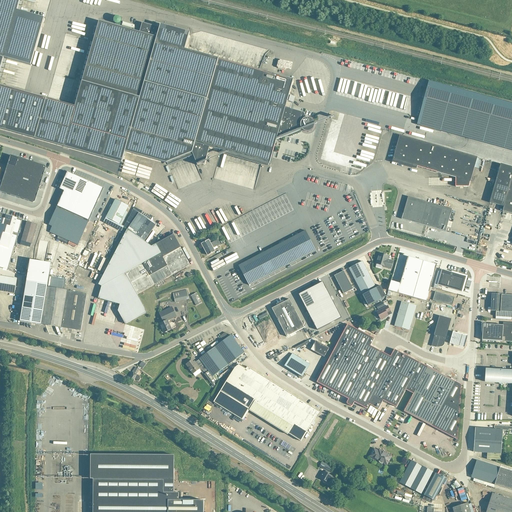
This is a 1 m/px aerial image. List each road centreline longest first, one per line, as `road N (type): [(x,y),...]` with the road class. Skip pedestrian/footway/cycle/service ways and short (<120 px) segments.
road 1 (unclassified): [(228,316),(266,366),(448,468),(463,459),(470,362)]
road 2 (secondary): [(328,511),(123,385),(0,344)]
road 3 (unclassified): [(228,316),(378,240),(478,265)]
road 4 (unclassified): [(228,316),(160,206),(58,157)]
road 5 (unclassified): [(142,357),(17,327)]
